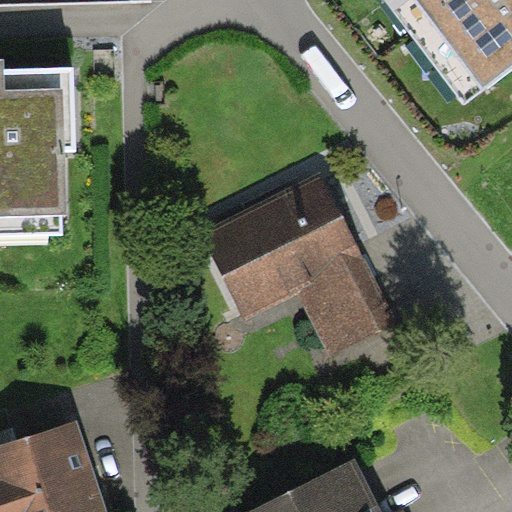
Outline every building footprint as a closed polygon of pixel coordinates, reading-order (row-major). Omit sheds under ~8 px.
[(511,63),(511,0),(418,0),(482,85),(511,63)] [(81,83),(0,83),(0,243),(83,243),(81,83)] [(403,324),(330,180),(212,240),(255,325),(305,300),(335,358),(403,324)] [(114,511),(86,431),(0,460),(0,511),(114,511)] [(383,511),(361,467),(269,511),(383,511)]
